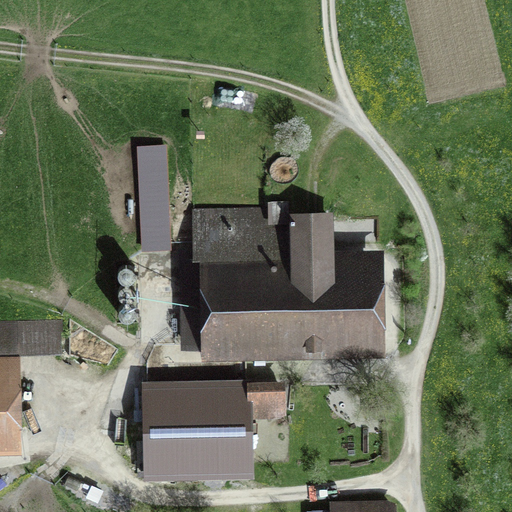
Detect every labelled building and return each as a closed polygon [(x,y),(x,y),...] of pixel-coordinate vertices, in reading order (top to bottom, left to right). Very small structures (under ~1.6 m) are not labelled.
[(129,263),(166,263),(166,166),(129,166),(129,263)] [(195,268),(184,269),(185,343),(246,341),(246,355),(303,354),(303,340),(373,339),(372,265),(329,266),(328,216),(295,217),(295,219),(270,219),(270,215),(194,216),(195,268)] [(0,437),(10,437),(9,346),(59,345),(59,336),(58,336),(57,322),(0,322),(0,437)] [(149,475),(249,473),(247,383),(147,385),(149,475)] [(252,411),(282,411),(282,388),(251,388),(252,411)] [(391,511),(392,506),(355,506),(355,502),(331,502),(331,511),(391,511)]
